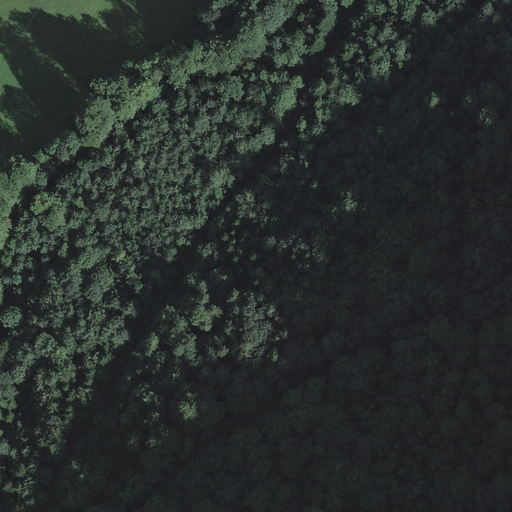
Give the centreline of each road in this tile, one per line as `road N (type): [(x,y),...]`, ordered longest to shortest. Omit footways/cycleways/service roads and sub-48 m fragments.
road 1 (track): [(28,511),(125,338),(246,172),(351,0)]
road 2 (track): [(511,283),(436,326),(335,363),(223,440),(142,511)]
road 3 (track): [(0,249),(114,127),(231,60),(313,0)]
